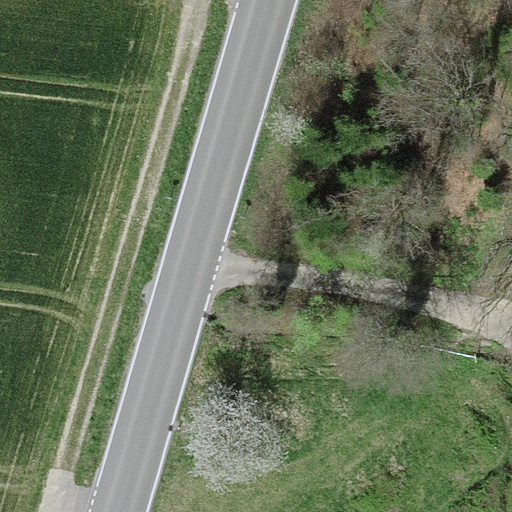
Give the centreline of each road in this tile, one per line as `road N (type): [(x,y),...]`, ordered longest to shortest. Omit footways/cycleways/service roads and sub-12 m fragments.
road 1 (secondary): [(121,511),(268,0)]
road 2 (track): [(195,0),(53,511)]
road 3 (track): [(511,325),(399,290),(197,264)]
